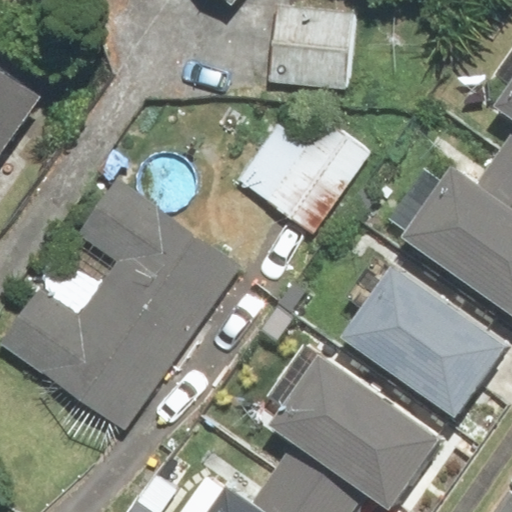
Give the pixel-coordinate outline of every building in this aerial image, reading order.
[(361,9),(273,4),(268,83),(356,88),(361,9)] [(0,183),(64,95),(0,49),(0,196),(4,191),(0,187),(0,183)] [(277,123),(237,181),(315,235),(376,146),(324,110),(303,140),(277,123)] [(454,154),(409,234),(511,291),(511,129),(509,128),(485,171),(454,154)] [(139,432),(250,265),(119,179),(84,232),(125,259),(92,310),(50,283),(8,346),(139,432)] [(511,331),(408,262),(362,330),(468,401),(511,335),(511,331)] [(337,344),(288,416),(406,495),(455,424),(337,344)] [(228,479),(205,511),(362,511),(372,498),(292,442),(254,497),(228,479)]
